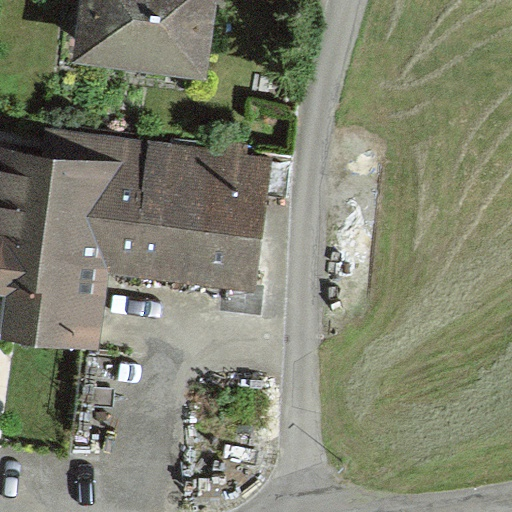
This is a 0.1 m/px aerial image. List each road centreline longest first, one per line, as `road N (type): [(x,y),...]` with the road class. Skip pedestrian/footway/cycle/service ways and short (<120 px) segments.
road 1 (residential): [(304,511),(293,340),(303,193),(343,0)]
road 2 (residential): [(511,491),(387,511)]
